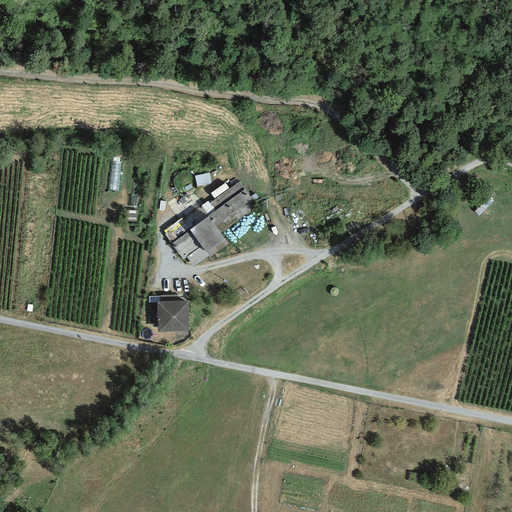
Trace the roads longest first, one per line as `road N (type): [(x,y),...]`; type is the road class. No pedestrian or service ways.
road 1 (unclassified): [(511,166),(484,167),(421,199),(220,324),(190,354)]
road 2 (unclassified): [(190,354),(511,420)]
road 3 (track): [(327,254),(259,253),(176,272),(151,296),(143,346)]
road 4 (unclassified): [(0,319),(190,354)]
road 5 (track): [(254,511),(278,372)]
